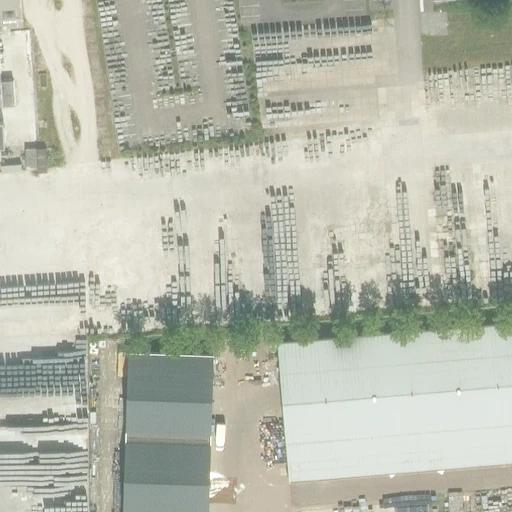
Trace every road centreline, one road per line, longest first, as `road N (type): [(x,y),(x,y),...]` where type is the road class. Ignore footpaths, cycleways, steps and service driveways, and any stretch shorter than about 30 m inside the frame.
road 1 (unknown): [(396,0),(397,87),(379,127),(370,230),(314,242),(0,264)]
road 2 (unknown): [(236,511),(233,419),(248,402),(271,401)]
